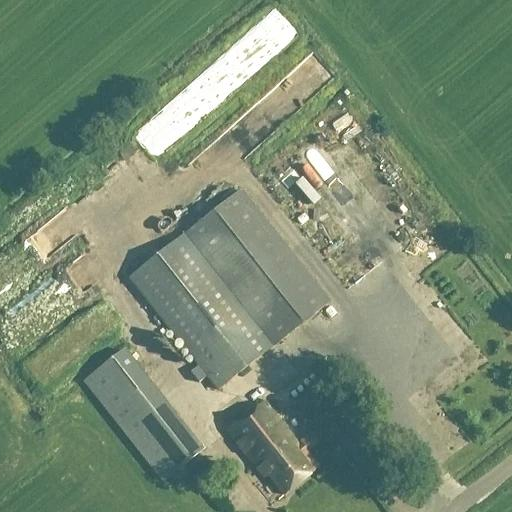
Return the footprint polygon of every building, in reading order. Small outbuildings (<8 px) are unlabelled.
[(310,87),(293,70),(272,92),(293,113),(331,73),(318,61),(306,74),(315,82),(310,87)] [(154,121),(186,154),(218,123),(186,91),(154,121)] [(212,172),(226,162),(216,148),(202,159),(212,172)] [(357,201),(382,240),(423,214),(383,154),(355,172),(348,162),(331,173),(351,204),(357,201)] [(273,348),(327,305),(238,193),(184,237),(273,348)] [(180,238),(128,280),(216,392),(269,350),(180,238)] [(122,353),(81,385),(160,485),(201,453),(122,353)] [(266,394),(296,374),(282,353),(252,373),(266,394)] [(58,382),(48,364),(36,370),(46,389),(58,382)] [(321,384),(290,409),(320,447),(351,422),(321,384)] [(253,467),(289,438),(262,405),(226,434),(253,467)] [(266,477),(282,497),(311,473),(292,450),(296,447),(289,438),(253,467),(263,480),(266,477)]
